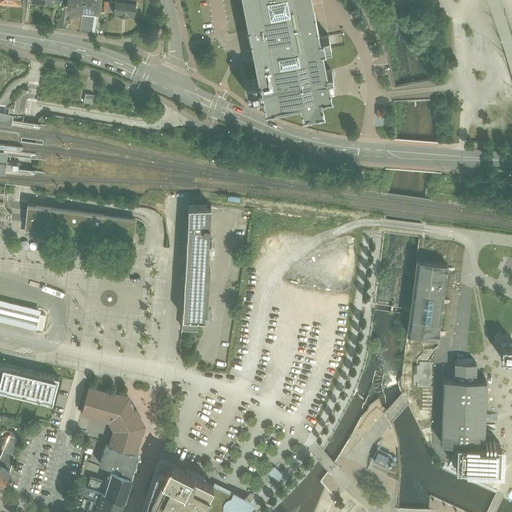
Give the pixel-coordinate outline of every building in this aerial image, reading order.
[(84,0),(69,0),(69,8),(83,10),(84,0)] [(84,0),(83,10),(101,12),(103,0),(102,0),(84,0)] [(116,0),(115,13),(135,15),(136,0),(116,0)] [(243,0),(249,24),(248,24),(249,26),(250,30),(251,39),(252,39),(260,79),(247,81),(246,82),(249,96),(252,95),(252,96),(260,95),(260,94),(263,93),(264,100),(263,100),(265,108),(274,106),(300,101),(301,106),(301,107),(302,114),(304,114),(311,113),(311,112),(314,112),(322,110),(322,111),(323,111),(321,98),(333,96),(330,84),(329,84),(327,78),(333,77),(332,70),(326,71),(322,48),(331,46),(329,35),(319,37),(317,26),(318,26),(315,11),(314,11),(312,0),(243,0)] [(93,94),(86,93),(85,101),(92,102),(93,94)] [(387,117),(388,108),(377,108),(377,116),(387,117)] [(0,123),(11,125),(12,121),(12,120),(12,115),(13,113),(1,111),(0,110),(0,123)] [(211,204),(189,205),(183,316),(198,317),(205,318),(205,311),(207,312),(210,265),(208,265),(211,204)] [(85,212),(36,206),(36,207),(28,206),(25,229),(100,239),(133,243),(137,220),(102,215),(85,213),(85,212)] [(448,264),(417,260),(407,333),(438,337),(448,264)] [(0,297),(0,318),(38,328),(43,309),(0,297)] [(198,317),(183,316),(182,327),(198,328),(198,317)] [(511,342),(501,343),(501,345),(500,353),(501,353),(501,356),(502,356),(502,358),(503,358),(503,356),(511,356),(511,342)] [(0,362),(0,389),(52,403),(59,376),(0,362)] [(457,444),(469,444),(469,465),(509,466),(509,444),(489,444),(489,379),(477,379),(477,364),(469,364),(464,364),(457,364),(457,378),(444,378),(443,444),(457,444)] [(124,395),(118,394),(117,393),(114,393),(113,394),(111,393),(109,392),(109,393),(104,391),(102,390),(102,391),(97,389),(95,388),(95,389),(90,387),(89,386),(81,412),(110,420),(115,429),(111,444),(135,450),(136,451),(139,442),(138,442),(140,436),(141,435),(140,434),(141,432),(142,431),(143,429),(144,427),(144,425),(143,422),(142,421),(139,416),(139,415),(139,414),(138,414),(136,411),(132,409),(134,403),(128,402),(129,397),(125,396),(124,395)] [(172,402),(168,426),(176,427),(180,403),(172,402)] [(0,428),(7,430),(8,430),(13,418),(0,414),(0,428)] [(4,449),(0,457),(0,464),(11,470),(21,436),(14,433),(13,436),(10,435),(5,446),(4,449)] [(139,455),(123,449),(123,450),(115,447),(107,444),(100,464),(112,468),(115,469),(115,467),(119,468),(118,471),(132,476),(139,455)] [(143,511),(237,511),(238,511),(239,510),(240,509),(240,507),(240,505),(240,503),(239,501),(237,500),(236,499),(234,499),(235,495),(213,485),(213,484),(164,459),(163,459),(161,459),(160,460),(160,461),(143,511)] [(0,464),(0,487),(1,488),(11,470),(0,464)] [(282,473),(276,467),(269,473),(276,479),(282,473)] [(118,471),(112,470),(110,477),(108,477),(106,484),(107,485),(107,486),(105,492),(125,499),(132,476),(118,471)] [(92,474),(82,471),(79,483),(88,486),(90,477),(91,477),(92,474)] [(91,477),(90,477),(88,486),(102,491),(105,492),(107,486),(107,485),(103,483),(103,481),(91,477)] [(102,491),(78,484),(74,501),(82,502),(84,495),(93,498),(90,505),(93,506),(97,506),(102,491)] [(105,492),(102,491),(97,506),(94,511),(120,511),(125,499),(105,492)] [(82,502),(74,501),(71,511),(77,511),(79,505),(81,506),(82,502)]
